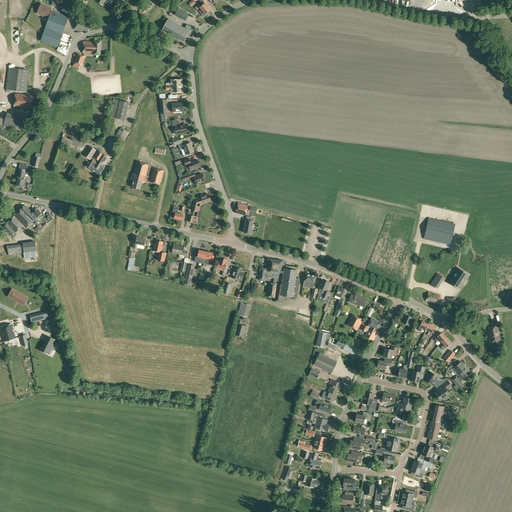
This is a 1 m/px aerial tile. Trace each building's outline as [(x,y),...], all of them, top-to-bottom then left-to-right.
[(62,5),(53,0),(51,5),(60,9),(62,5)] [(210,10),(204,3),(200,6),(198,4),(194,7),(195,9),(196,8),(197,9),(200,7),(202,11),(200,12),(203,17),(206,15),(205,14),(210,10)] [(58,47),(69,17),(50,10),(51,8),(41,4),(36,13),(47,18),(48,19),(40,41),(58,47)] [(185,21),(189,14),(178,8),(174,14),(185,21)] [(90,29),(92,21),(91,21),(92,19),(77,17),(75,30),(89,31),(89,29),(90,29)] [(184,28),(168,19),(162,29),(183,41),(186,36),(189,37),(193,29),(186,25),(184,28)] [(100,55),(101,41),(93,41),(93,42),(84,41),(83,53),(93,54),(100,55)] [(77,54),(72,66),(78,69),(79,69),(80,65),(82,66),(86,57),(77,54)] [(9,68),(6,90),(26,92),(29,70),(9,68)] [(181,92),(181,81),(172,81),(172,84),(167,85),(168,89),(169,89),(169,92),(173,92),(181,92)] [(125,120),(129,102),(120,100),(114,99),(110,117),(116,118),(125,120)] [(172,112),(183,111),(182,103),(172,104),(172,112)] [(20,131),(24,118),(7,113),(5,118),(1,117),(0,118),(0,127),(2,128),(3,126),(4,126),(3,128),(6,129),(7,127),(20,131)] [(177,122),(177,119),(172,120),(172,123),(173,128),(175,127),(176,130),(174,130),(173,131),(173,134),(174,135),(176,134),(177,135),(187,132),(185,125),(180,126),(179,121),(177,122)] [(121,144),(129,132),(120,127),(113,139),(121,144)] [(79,152),(82,144),(63,137),(60,145),(79,152)] [(183,142),(178,144),(180,150),(181,149),(183,155),(186,154),(186,155),(194,152),(191,143),(186,145),(185,142),(183,142)] [(90,160),(96,150),(89,145),(82,155),(90,160)] [(164,156),(166,149),(156,147),(155,153),(161,154),(160,155),(164,156)] [(110,157),(97,149),(97,150),(91,160),(93,161),(91,164),(89,162),(86,166),(88,168),(89,168),(99,175),(110,157)] [(38,168),(40,158),(34,156),(32,166),(38,168)] [(190,162),(189,158),(184,160),(186,166),(188,165),(190,170),(199,167),(197,160),(190,162)] [(146,175),(149,165),(136,161),(132,174),(130,179),(134,180),(132,187),(140,189),(142,182),(145,183),(147,175),(146,175)] [(28,165),(20,163),(19,169),(17,177),(15,186),(24,187),(23,187),(25,188),(27,179),(25,179),(24,179),(26,171),(24,170),(24,169),(27,170),(28,165)] [(160,185),(164,171),(153,168),(149,182),(160,185)] [(189,174),(183,177),(179,178),(178,183),(183,181),(191,178),(189,174)] [(196,184),(205,181),(202,174),(193,177),(196,184)] [(198,211),(199,205),(211,201),(208,194),(193,199),(191,210),(198,211)] [(245,216),(248,206),(238,203),(235,213),(245,216)] [(31,214),(30,213),(31,212),(25,205),(21,208),(14,215),(14,216),(3,227),(12,236),(23,225),(26,228),(41,213),(37,208),(31,214)] [(182,220),(183,214),(177,213),(178,207),(174,206),(173,213),(175,213),(174,218),(182,220)] [(251,233),(253,221),(253,218),(246,217),(246,220),(244,232),(251,233)] [(458,237),(460,225),(428,218),(424,239),(450,245),(452,236),(458,237)] [(144,246),(145,239),(140,238),(140,237),(137,236),(135,243),(134,242),(132,248),(137,249),(138,244),(144,246)] [(162,242),(161,240),(159,240),(158,241),(155,240),(153,250),(158,251),(156,260),(164,262),(166,253),(161,252),(163,242),(162,242)] [(37,257),(35,241),(22,243),(22,244),(7,246),(9,256),(24,254),(24,258),(37,257)] [(186,255),(187,251),(183,250),(183,247),(178,245),(178,244),(174,243),(172,252),(180,254),(179,258),(183,258),(183,255),(186,255)] [(425,244),(424,253),(427,253),(426,257),(435,258),(436,245),(425,244)] [(204,258),(206,251),(199,250),(197,257),(198,257),(197,260),(200,261),(201,257),(204,258)] [(211,259),(213,253),(206,251),(204,258),(203,263),(211,265),(212,259),(211,259)] [(187,264),(189,258),(185,257),(184,262),(182,262),(180,271),(180,276),(181,276),(182,272),(185,272),(187,264)] [(225,276),(228,269),(227,269),(229,264),(225,263),(226,259),(220,257),(216,269),(223,271),(222,275),(225,276)] [(295,282),(296,270),(297,270),(297,268),(285,265),(286,261),(269,259),(268,269),(266,269),(266,268),(260,267),(259,280),(265,281),(266,277),(274,278),(273,283),(268,283),(266,296),(275,298),(274,301),(282,302),(283,295),(297,297),(299,282),(295,282)] [(185,276),(184,284),(190,285),(192,277),(195,265),(188,264),(185,276)] [(447,282),(459,288),(467,273),(455,266),(447,282)] [(242,280),(244,272),(241,271),(242,269),(234,267),(231,277),(239,280),(239,279),(242,280)] [(314,283),(316,276),(306,274),(304,280),(303,286),(313,288),(314,283)] [(440,283),(443,278),(437,274),(434,279),(440,283)] [(318,295),(316,300),(324,303),(326,304),(323,310),(326,311),(328,305),(332,293),(329,292),(327,290),(330,283),(329,283),(329,282),(326,280),(325,281),(322,279),(318,287),(320,288),(318,293),(319,293),(318,295)] [(229,295),(232,284),(224,282),(221,292),(229,295)] [(343,297),(346,289),(339,287),(337,290),(336,289),(336,291),(337,291),(335,295),(341,298),(340,300),(339,300),(339,302),(336,311),(335,314),(336,315),(335,316),(338,317),(340,313),(346,298),(343,297)] [(12,288),(7,296),(23,306),(28,298),(12,288)] [(437,304),(440,296),(428,292),(426,301),(437,304)] [(366,299),(355,295),(355,296),(351,295),(348,302),(357,305),(357,304),(363,307),(366,299)] [(249,305),(245,304),(241,303),(238,315),(247,317),(250,305),(249,305)] [(358,330),(363,319),(352,314),(347,325),(358,330)] [(410,321),(412,317),(405,315),(403,320),(399,319),(397,322),(405,325),(405,324),(409,326),(411,322),(410,321)] [(373,341),(379,330),(377,329),(380,324),(371,319),(367,326),(369,327),(365,336),(373,341)] [(244,337),(246,326),(241,325),(242,321),(238,320),(234,335),(244,337)] [(426,330),(428,324),(422,321),(419,327),(417,330),(420,332),(422,328),(426,330)] [(0,328),(2,336),(3,342),(16,338),(12,324),(0,326),(0,328)] [(428,324),(426,330),(429,331),(427,335),(431,336),(432,333),(435,327),(428,324)] [(490,342),(500,339),(497,326),(487,329),(490,342)] [(43,330),(37,343),(46,347),(50,338),(52,339),(54,334),(43,330)] [(325,333),(319,332),(316,346),(324,348),(326,339),(329,340),(331,334),(325,332),(325,333)] [(441,342),(446,338),(441,332),(437,336),(434,339),(436,341),(439,339),(441,342)] [(394,347),(396,340),(389,337),(386,344),(391,346),(394,347)] [(354,355),(358,347),(339,338),(336,345),(343,349),(354,355)] [(359,347),(362,341),(356,338),(353,344),(359,347)] [(446,338),(441,342),(444,345),(441,347),(443,350),(446,347),(451,343),(446,338)] [(399,355),(400,348),(398,348),(394,347),(391,346),(391,350),(385,348),(383,356),(391,358),(392,354),(396,355),(396,354),(399,355)] [(444,359),(448,362),(455,354),(450,350),(444,359)] [(405,377),(407,371),(408,368),(411,368),(413,358),(415,353),(410,352),(407,365),(406,365),(405,365),(404,366),(403,367),(403,369),(399,369),(398,376),(398,377),(402,378),(402,377),(405,377)] [(337,362),(319,353),(314,365),(331,373),(337,362)] [(391,366),(392,361),(384,359),(383,361),(378,360),(377,368),(385,370),(386,365),(391,366)] [(470,372),(461,362),(454,368),(451,365),(447,369),(450,372),(452,370),(455,374),(456,373),(459,376),(459,377),(462,380),(470,372)] [(422,379),(425,367),(418,366),(417,371),(413,370),(411,380),(418,382),(419,378),(422,379)] [(317,379),(320,371),(311,368),(308,376),(317,379)] [(438,377),(430,371),(426,377),(427,378),(425,380),(426,380),(427,381),(431,384),(433,382),(434,382),(435,380),(438,382),(440,385),(448,379),(446,377),(443,379),(442,379),(440,380),(437,379),(438,377)] [(456,385),(460,388),(464,384),(456,377),(452,381),(456,385)] [(339,389),(340,385),(341,384),(331,380),(329,384),(331,385),(329,390),(328,392),(332,393),(332,392),(337,393),(338,389),(339,389)] [(444,401),(448,398),(446,396),(449,394),(447,390),(452,387),(448,381),(436,389),(438,392),(435,393),(440,400),(442,399),(444,401)] [(336,396),(337,393),(332,392),(332,393),(328,392),(329,390),(328,392),(324,391),(321,397),(324,398),(333,402),(334,400),(335,400),(336,396)] [(369,408),(369,411),(375,413),(378,400),(373,398),(374,394),(365,392),(363,399),(361,398),(360,403),(369,404),(369,408)] [(393,403),(395,396),(388,394),(389,394),(384,393),(383,396),(380,395),(379,400),(382,401),(393,403)] [(412,410),(414,400),(404,397),(403,404),(398,403),(396,412),(402,414),(403,408),(412,410)] [(329,413),(330,410),(331,410),(332,408),(331,407),(332,407),(321,403),(319,409),(329,413)] [(450,414),(450,412),(443,410),(444,407),(436,405),(434,411),(446,413),(450,414)] [(324,419),(325,415),(309,411),(307,419),(312,421),(312,423),(315,424),(314,428),(324,431),(324,430),(327,431),(329,427),(326,426),(327,420),(324,419)] [(370,420),(371,414),(363,412),(362,415),(356,414),(355,421),(363,423),(364,419),(370,420)] [(441,421),(441,418),(433,416),(432,421),(432,422),(440,423),(440,424),(443,424),(447,425),(447,423),(441,421)] [(405,433),(407,425),(406,425),(407,421),(393,418),(392,422),(396,423),(394,430),(405,433)] [(363,435),(365,429),(354,426),(353,429),(352,429),(352,431),(352,432),(352,433),(363,435)] [(313,437),(315,431),(303,428),(302,433),(305,434),(305,435),(313,437)] [(398,445),(399,440),(391,438),(392,435),(385,434),(384,437),(388,438),(387,443),(398,445)] [(325,443),(326,438),(316,436),(313,448),(323,450),(324,445),(324,443),(325,443)] [(364,447),(365,440),(354,438),(353,441),(351,440),(349,448),(359,450),(360,446),(364,447)] [(436,443),(436,442),(430,441),(429,441),(430,442),(428,445),(425,444),(423,449),(432,453),(436,454),(437,455),(438,455),(440,451),(438,450),(440,446),(434,444),(434,443),(436,443)] [(299,442),(297,447),(310,451),(311,445),(299,442)] [(396,451),(398,445),(387,443),(386,449),(382,448),(381,451),(388,452),(389,450),(396,451)] [(421,454),(425,455),(424,458),(434,462),(437,455),(436,454),(432,453),(423,449),(421,454)] [(361,460),(362,454),(351,451),(351,454),(348,454),(346,460),(356,462),(357,459),(361,460)] [(316,459),(317,456),(312,454),(308,467),(315,469),(315,468),(319,469),(321,462),(316,460),(316,459)] [(393,464),(395,457),(385,455),(383,462),(393,464)] [(422,469),(425,470),(426,467),(430,468),(432,463),(428,462),(418,458),(417,461),(415,460),(413,465),(422,469)] [(424,474),(425,470),(422,469),(413,465),(410,471),(416,473),(415,476),(422,479),(424,474)] [(287,467),(282,479),(287,481),(292,468),(291,468),(287,467)] [(323,479),(324,475),(319,474),(318,477),(317,476),(315,479),(309,477),(306,485),(313,487),(313,486),(321,489),(323,482),(317,480),(318,478),(323,479)] [(355,490),(355,487),(353,486),(353,479),(344,478),(343,486),(347,486),(347,490),(355,490)] [(373,495),(374,485),(366,484),(365,491),(361,490),(360,498),(361,498),(360,507),(363,508),(365,494),(373,495)] [(386,495),(387,486),(379,485),(379,488),(376,488),(375,500),(382,501),(383,494),(386,495)] [(402,498),(412,500),(412,497),(416,497),(418,492),(411,490),(410,494),(403,492),(402,498)] [(356,497),(356,493),(350,493),(349,496),(342,495),(341,503),(352,504),(353,496),(356,497)] [(411,504),(412,500),(402,498),(400,505),(407,506),(406,509),(413,511),(415,505),(411,504)]
